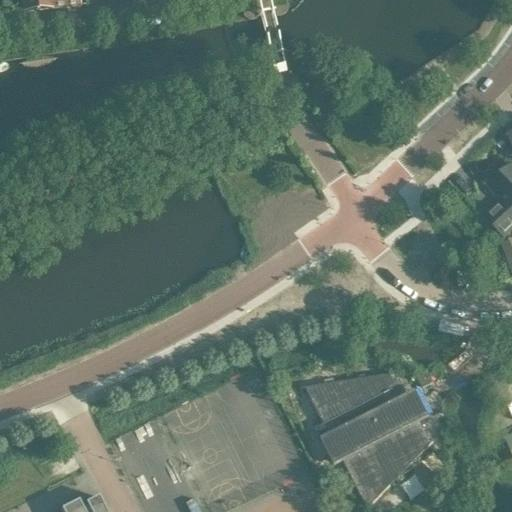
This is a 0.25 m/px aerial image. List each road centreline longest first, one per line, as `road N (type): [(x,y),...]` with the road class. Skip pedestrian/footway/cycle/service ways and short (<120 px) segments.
road 1 (tertiary): [(0,405),(190,321),(352,216)]
road 2 (tertiary): [(352,216),(279,74),(263,0)]
road 3 (tertiary): [(352,216),(511,63)]
road 4 (unclassified): [(352,216),(375,256),(421,296),(443,303),(511,299)]
road 5 (residential): [(0,24),(183,0)]
